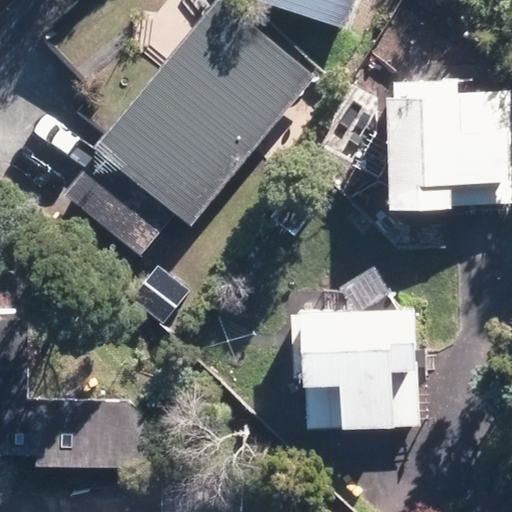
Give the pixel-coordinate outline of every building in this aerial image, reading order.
[(187,38),(107,128),(197,209),(327,64),(256,0),(179,0),(164,17),(187,38)] [(302,0),(352,18),(358,0),(302,0)] [(511,71),(416,68),(412,195),(511,198),(511,71)] [(0,451),(171,454),(172,387),(39,386),(40,274),(0,273),(0,451)] [(440,296),(337,292),(336,304),(303,303),(300,367),(319,367),(317,415),(435,420),(440,296)]
